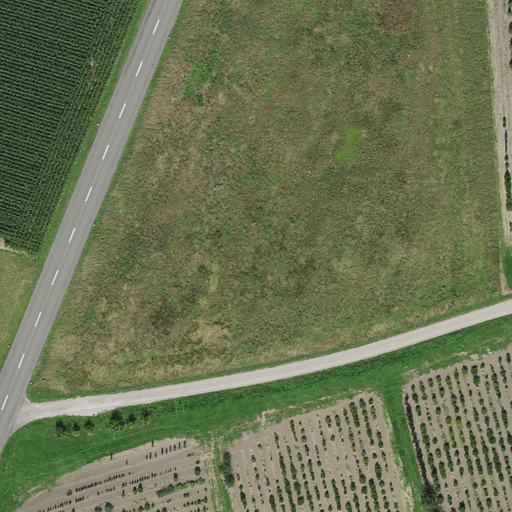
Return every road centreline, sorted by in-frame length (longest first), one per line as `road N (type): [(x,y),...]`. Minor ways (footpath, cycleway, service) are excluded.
road 1 (track): [(511,307),(342,360),(1,414)]
road 2 (tertiary): [(0,419),(168,0)]
